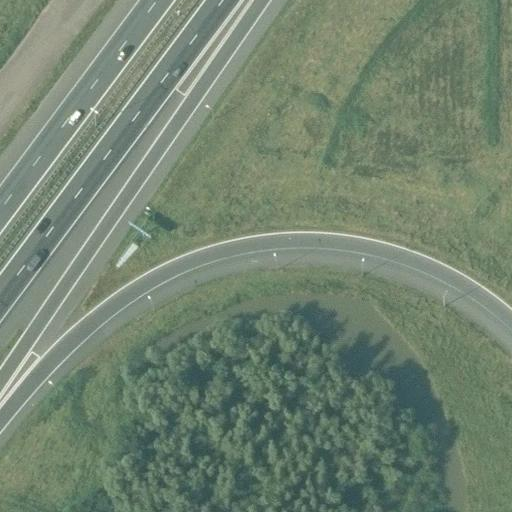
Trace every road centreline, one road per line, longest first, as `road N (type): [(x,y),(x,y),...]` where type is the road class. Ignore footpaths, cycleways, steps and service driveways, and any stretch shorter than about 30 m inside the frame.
road 1 (motorway): [(0,414),(127,296),(195,262),(262,242),(379,248),(443,273),(511,316)]
road 2 (motorway): [(0,381),(262,0)]
road 3 (motorway): [(0,298),(222,0)]
road 4 (motorway): [(156,0),(0,209)]
